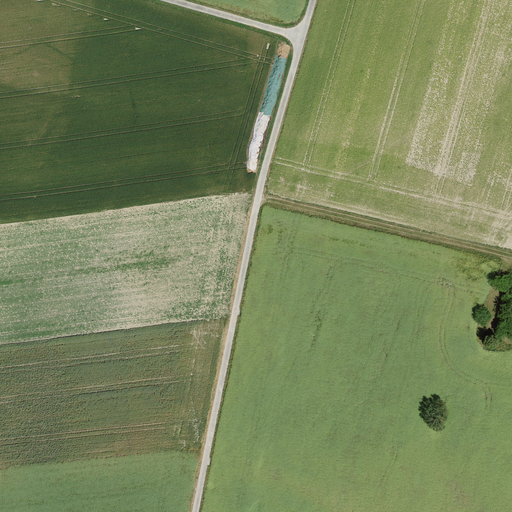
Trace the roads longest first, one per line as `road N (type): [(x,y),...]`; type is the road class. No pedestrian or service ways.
road 1 (track): [(196,511),(261,181),(312,0)]
road 2 (track): [(301,38),(165,0)]
